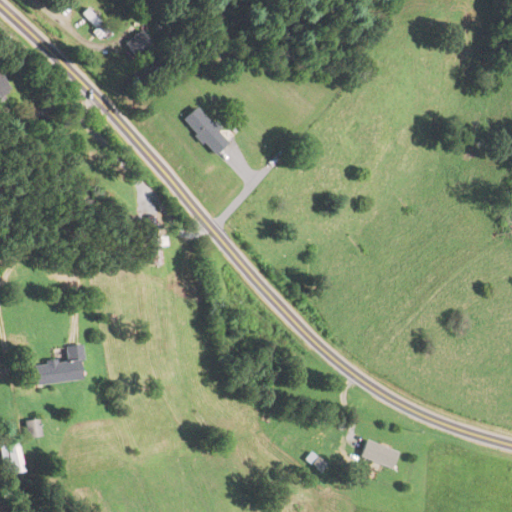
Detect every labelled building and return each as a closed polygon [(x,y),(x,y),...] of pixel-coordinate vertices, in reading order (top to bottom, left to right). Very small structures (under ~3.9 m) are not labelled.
[(135,56),(150,44),(139,31),(124,44),(135,56)] [(0,100),(9,88),(0,80),(0,100)] [(211,155),(225,141),(194,107),(179,120),(211,155)] [(150,266),(158,265),(155,217),(147,218),(150,266)] [(33,386),(77,381),(75,362),(81,361),(79,346),(62,348),(63,361),(30,364),(33,386)] [(35,421),(24,422),(25,438),(36,437),(35,421)] [(389,469),(395,452),(362,441),(357,458),(389,469)] [(0,446),(0,467),(2,476),(22,472),(16,443),(0,446)]
